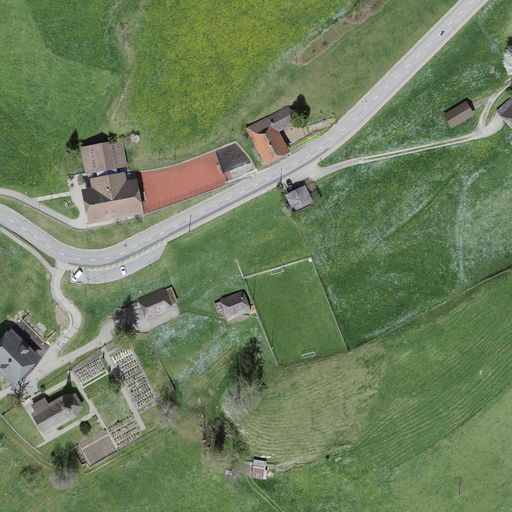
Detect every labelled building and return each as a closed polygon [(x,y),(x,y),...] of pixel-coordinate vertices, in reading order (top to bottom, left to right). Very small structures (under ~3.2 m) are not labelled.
[(452,126),(472,115),(465,104),(445,115),(452,126)] [(274,124),(277,129),(293,120),(286,108),(248,128),(258,145),(250,149),(255,158),(262,154),(266,161),(285,151),(271,126),(274,124)] [(119,140),(108,142),(108,140),(92,143),(92,145),(81,148),(85,173),(91,172),(92,180),(90,180),(93,192),(84,193),(89,219),(136,210),(131,184),(123,186),(121,175),(120,175),(119,170),(125,169),(119,140)] [(288,194),(294,206),(307,199),(302,187),(288,194)] [(162,304),(173,300),(167,287),(140,299),(145,313),(163,305),(162,304)] [(245,308),(240,294),(213,304),(215,311),(224,308),(226,315),(245,308)] [(21,321),(45,343),(55,332),(32,310),(21,321)] [(0,344),(0,366),(10,377),(31,357),(9,335),(0,344)] [(42,432),(53,425),(54,426),(74,414),(80,406),(73,395),(63,396),(48,406),(43,397),(30,405),(34,413),(32,414),(42,432)] [(252,476),(264,477),(267,460),(255,458),(252,476)]
